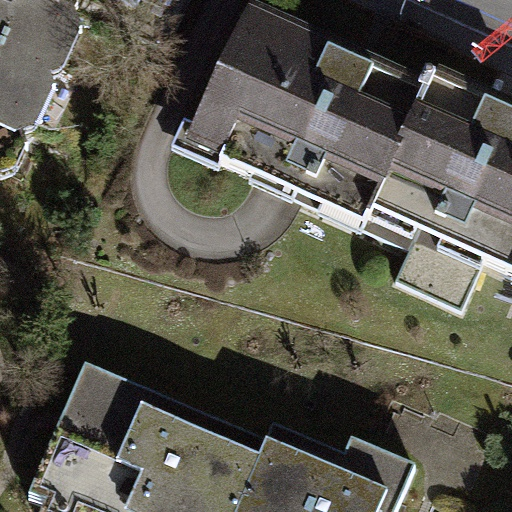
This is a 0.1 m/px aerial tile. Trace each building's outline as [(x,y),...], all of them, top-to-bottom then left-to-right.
[(0,0),(0,46),(48,67),(59,42),(82,35),(73,12),(78,0),(0,0)] [(293,203),(363,234),(432,80),(424,76),(418,89),(245,12),(188,141),(223,156),(219,165),(253,180),(256,172),(298,191),(293,203)] [(54,93),(48,67),(0,46),(0,172),(6,159),(26,153),(18,131),(32,102),(54,93)] [(511,114),(432,80),(363,234),(409,254),(396,284),(462,313),(483,268),(511,280),(511,114)] [(50,511),(236,511),(264,448),(82,371),(26,502),(50,511)] [(271,432),(264,448),(236,511),(396,511),(415,470),(348,442),(339,462),(271,432)]
